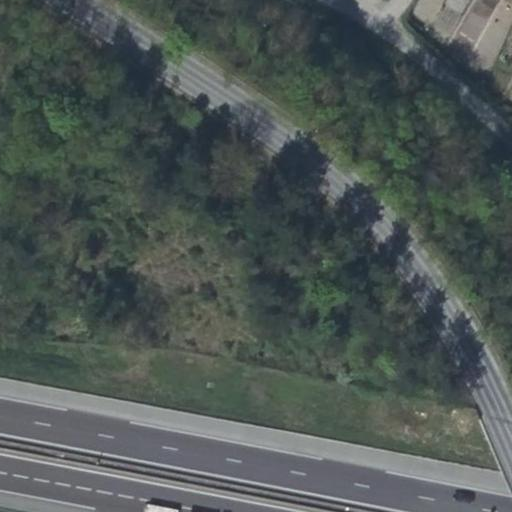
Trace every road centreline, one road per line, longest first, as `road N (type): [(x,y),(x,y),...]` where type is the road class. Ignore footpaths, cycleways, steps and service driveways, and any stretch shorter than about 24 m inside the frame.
road 1 (residential): [(511,438),(463,344),(385,226),(238,111),(68,0)]
road 2 (motorway): [(495,511),(0,416)]
road 3 (unclassified): [(511,138),(382,18),(348,0)]
road 4 (motorway): [(0,472),(205,511)]
